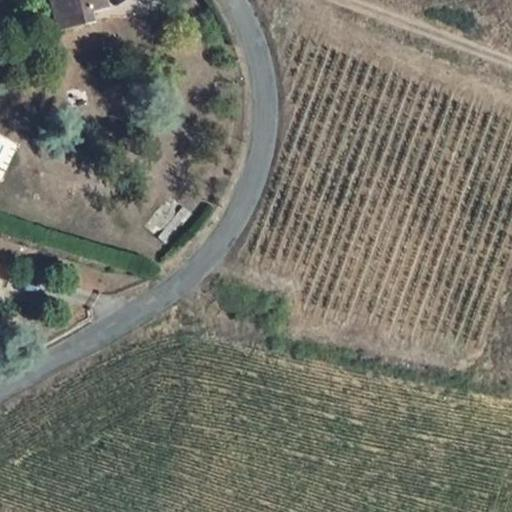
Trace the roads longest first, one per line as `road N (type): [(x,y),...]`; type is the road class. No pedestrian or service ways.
road 1 (unclassified): [(0,388),(132,316),(189,277),(226,236),(251,188),(263,138),(264,84),(251,26),(236,0)]
road 2 (track): [(339,0),(511,65)]
